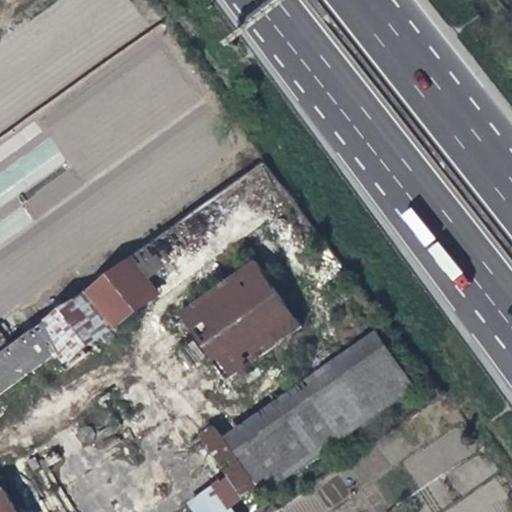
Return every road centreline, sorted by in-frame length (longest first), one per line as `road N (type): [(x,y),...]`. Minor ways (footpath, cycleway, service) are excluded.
road 1 (motorway): [(269,0),(511,308)]
road 2 (motorway): [(511,172),(373,0)]
